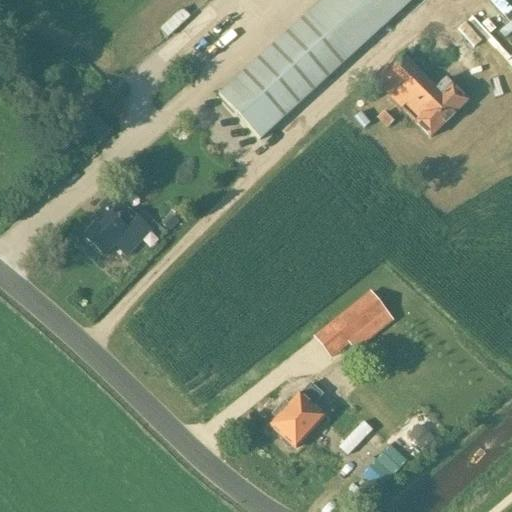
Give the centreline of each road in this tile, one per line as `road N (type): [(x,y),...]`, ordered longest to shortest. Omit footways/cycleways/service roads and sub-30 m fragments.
road 1 (unclassified): [(0,260),(282,0)]
road 2 (tertiary): [(262,511),(0,277)]
